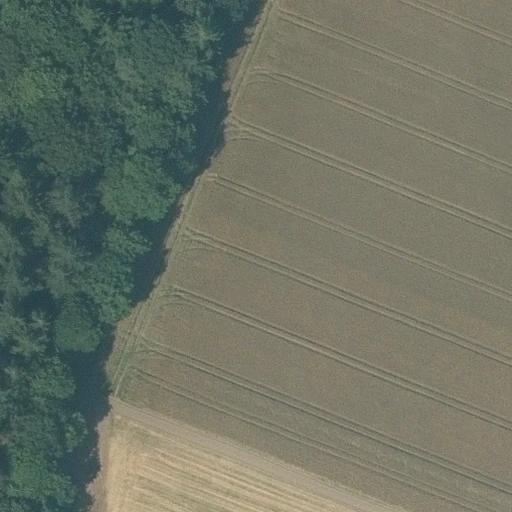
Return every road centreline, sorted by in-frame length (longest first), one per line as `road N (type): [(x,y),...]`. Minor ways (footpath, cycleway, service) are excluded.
road 1 (track): [(29,511),(231,0)]
road 2 (track): [(186,106),(0,30)]
